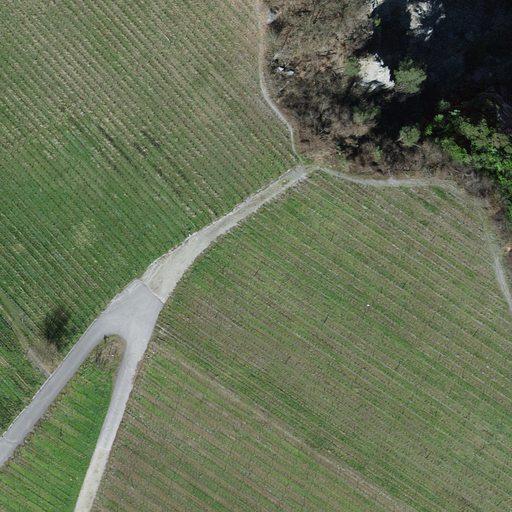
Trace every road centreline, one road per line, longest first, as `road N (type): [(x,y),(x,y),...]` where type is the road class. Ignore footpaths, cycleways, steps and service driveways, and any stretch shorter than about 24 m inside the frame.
road 1 (track): [(0,455),(114,316),(272,189)]
road 2 (track): [(114,316),(137,326),(137,350),(80,511)]
